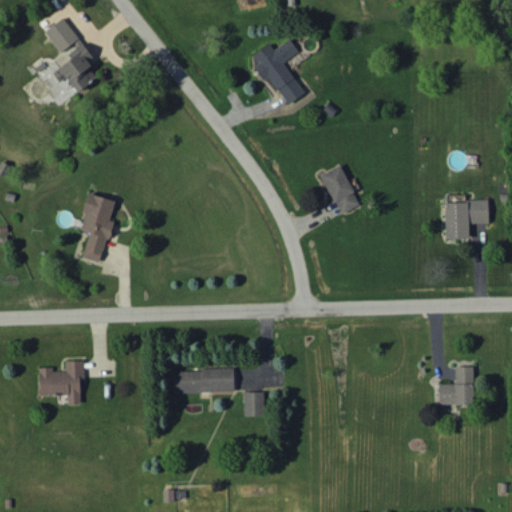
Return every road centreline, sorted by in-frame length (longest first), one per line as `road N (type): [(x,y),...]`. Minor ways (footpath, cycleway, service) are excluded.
road 1 (residential): [(0,323),(511,303)]
road 2 (residential): [(125,0),(156,36),(282,241),(305,309)]
